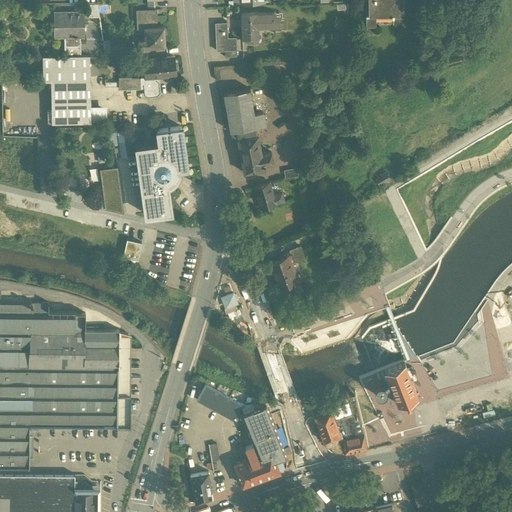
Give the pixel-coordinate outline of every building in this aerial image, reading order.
[(403,0),(368,0),(368,18),(375,18),(375,14),(391,14),(391,18),(393,18),(403,18),(403,0)] [(97,3),(88,3),(89,17),(99,16),(97,3)] [(154,10),(137,10),(138,27),(145,27),(145,26),(155,26),(154,10)] [(83,12),(56,12),(56,22),(54,22),(54,35),(64,35),(64,55),(81,55),(81,53),(80,35),(84,35),(83,12)] [(257,12),(240,13),(242,39),(251,38),(251,36),(258,35),(258,24),(274,23),(274,12),(257,13),(257,12)] [(227,22),(216,23),(216,38),(216,51),(224,50),(236,50),(236,39),(236,37),(226,37),(226,33),(227,33),(227,22)] [(155,26),(145,26),(145,27),(145,40),(138,40),(139,46),(164,45),(164,34),(165,34),(166,33),(166,29),(164,28),(164,26),(155,26)] [(242,39),(242,50),(248,50),(247,45),(259,44),(258,35),(251,36),(251,38),(242,39)] [(90,105),(89,55),(81,55),(64,55),(42,56),(43,80),(51,80),(52,122),(91,121),(90,117),(90,111),(90,105)] [(175,57),(143,60),(145,77),(145,78),(158,76),(168,75),(168,76),(175,76),(175,75),(176,75),(175,57)] [(140,78),(131,78),(131,76),(118,77),(118,82),(119,86),(119,89),(141,88),(140,78)] [(158,76),(145,78),(145,77),(141,77),(140,78),(141,88),(143,88),(144,94),(147,97),(157,96),(160,92),(158,76)] [(250,89),(223,93),(230,131),(236,130),(238,138),(237,138),(243,172),(264,168),(263,164),(273,162),(271,151),(261,152),(256,126),(264,124),(265,123),(263,112),(262,111),(254,113),(250,89)] [(106,111),(90,111),(90,117),(91,121),(106,121),(106,111)] [(181,126),(156,129),(158,144),(152,144),(151,141),(145,141),(146,146),(137,147),(138,155),(146,214),(160,212),(162,212),(163,212),(171,211),(169,201),(167,184),(170,183),(172,182),(174,181),(176,182),(179,178),(177,176),(178,175),(178,173),(179,171),(179,169),(186,168),(181,126)] [(116,132),(121,157),(127,156),(122,131),(116,132)] [(17,136),(17,150),(38,150),(38,136),(17,136)] [(117,166),(100,168),(103,198),(104,200),(105,206),(105,208),(124,212),(117,166)] [(296,168),(283,170),(285,178),(298,176),(296,168)] [(386,173),(375,179),(379,186),(390,179),(386,173)] [(269,182),(254,186),(257,196),(256,196),(258,202),(258,201),(260,208),(277,203),(284,201),(281,192),(273,195),(269,182)] [(141,242),(127,239),(123,256),(137,259),(141,242)] [(292,253),(270,261),(279,287),(288,284),(291,292),(301,288),(296,273),(294,273),(291,263),(293,262),(293,261),(304,257),(300,246),(291,249),(292,253)] [(378,275),(374,267),(369,269),(373,278),(378,275)] [(0,291),(0,468),(29,468),(29,459),(29,445),(29,425),(30,302),(30,300),(0,299),(0,291)] [(233,291),(222,296),(225,306),(233,303),(237,302),(233,291)] [(82,313),(75,313),(75,306),(47,302),(30,302),(29,425),(41,425),(72,426),(73,426),(116,426),(117,426),(129,426),(130,348),(130,335),(118,330),(117,330),(111,330),(111,325),(107,322),(81,321),(82,313)] [(407,368),(404,363),(395,366),(384,371),(387,377),(387,378),(388,381),(390,385),(397,404),(418,396),(412,382),(417,380),(411,367),(407,368)] [(199,396),(241,419),(239,414),(244,412),(242,408),(246,406),(205,384),(199,396)] [(376,396),(378,397),(380,397),(382,397),(384,396),(386,394),(386,392),(386,390),(386,388),(384,386),(382,385),(380,385),(378,385),(376,386),(375,388),(374,390),(374,392),(375,394),(376,396)] [(331,410),(314,416),(319,430),(314,431),(317,438),(322,436),(324,442),(339,436),(341,440),(341,439),(344,454),(367,450),(366,448),(364,434),(362,426),(355,396),(348,397),(352,415),(335,421),(331,410)] [(265,404),(254,408),(252,404),(246,406),(242,408),(244,412),(239,414),(241,419),(246,431),(250,429),(251,431),(250,432),(253,439),(254,439),(254,438),(275,429),(265,404)] [(275,429),(254,438),(254,439),(257,444),(261,454),(257,455),(250,458),(234,464),(243,486),(279,473),(279,472),(283,470),(284,468),(286,466),(286,463),(286,462),(286,459),(285,456),(286,456),(285,454),(282,448),(275,429)] [(216,443),(209,444),(212,460),(219,459),(216,443)] [(257,455),(253,446),(253,444),(245,447),(250,458),(257,455)] [(203,473),(190,475),(195,503),(212,497),(208,472),(203,473)] [(0,474),(0,511),(95,511),(96,491),(74,491),(74,483),(74,475),(0,474)] [(431,481),(412,486),(417,507),(427,505),(426,502),(442,498),(443,501),(443,500),(437,474),(430,476),(431,481)]
